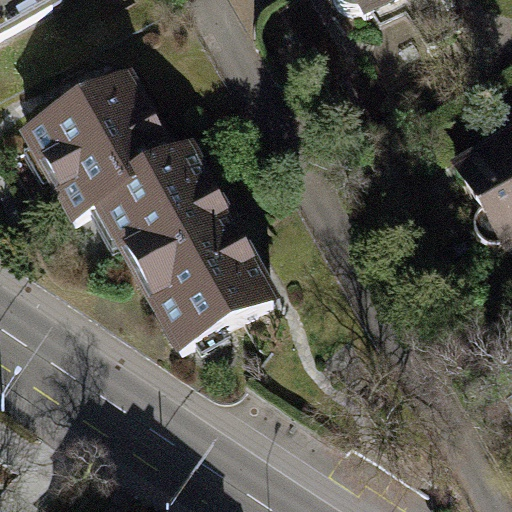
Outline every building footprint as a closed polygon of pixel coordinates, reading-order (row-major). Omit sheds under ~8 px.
[(0,0),(0,63),(84,12),(75,0),(0,0)] [(437,0),(339,0),(340,1),(335,10),(334,19),(337,28),(343,35),(352,37),(362,37),(366,43),(437,0)] [(81,244),(102,232),(189,183),(135,88),(27,148),(81,244)] [(511,279),(511,148),(450,186),(476,228),(474,237),(477,246),(492,257),(508,282),(511,279)] [(189,183),(102,232),(191,383),(289,326),(201,175),(189,183)]
